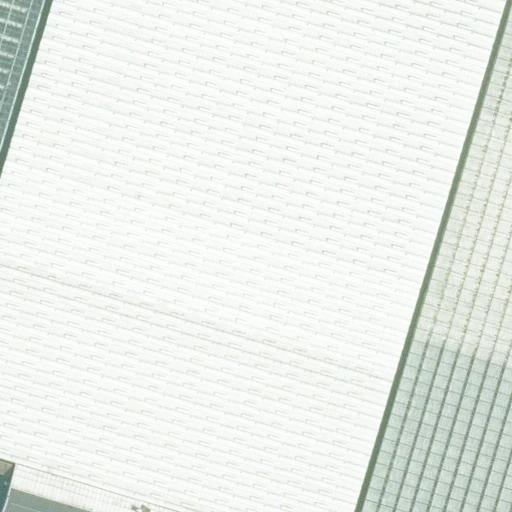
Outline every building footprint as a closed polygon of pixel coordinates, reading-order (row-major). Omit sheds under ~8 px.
[(0,0),(0,142),(42,0),(0,0)] [(0,455),(13,459),(12,461),(183,511),(350,511),(504,0),(50,0),(0,168),(0,455)] [(511,511),(511,0),(510,0),(358,511),(511,511)] [(0,471),(7,474),(10,462),(0,458),(0,471)] [(0,511),(183,511),(12,461),(0,501),(0,511)]
